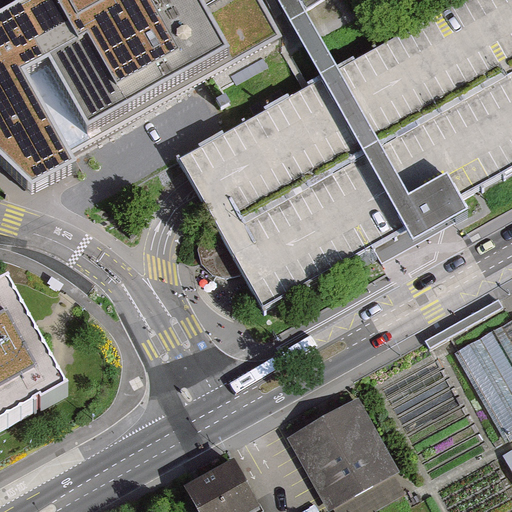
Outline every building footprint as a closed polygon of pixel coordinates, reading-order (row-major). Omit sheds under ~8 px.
[(221,0),(206,8),(201,0),(23,0),(9,8),(0,12),(0,157),(32,188),(77,165),(73,156),(283,37),(263,0),(221,0)] [(511,0),(471,0),(173,166),(190,198),(257,318),(511,177),(511,0)] [(0,437),(71,398),(11,290),(0,296),(0,437)] [(511,323),(459,353),(509,443),(511,441),(511,323)] [(361,397),(291,434),(331,510),(401,473),(361,397)] [(260,511),(235,461),(188,484),(202,511),(260,511)]
